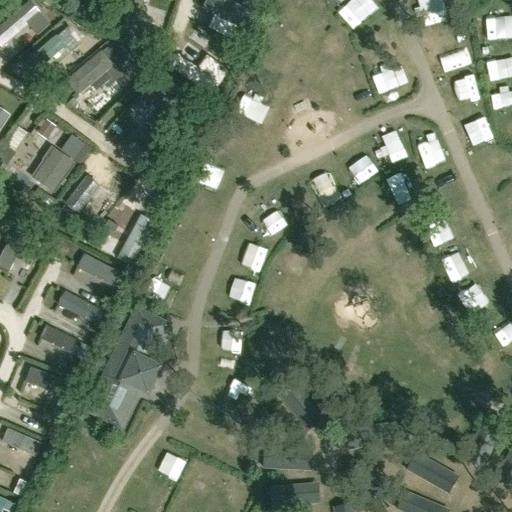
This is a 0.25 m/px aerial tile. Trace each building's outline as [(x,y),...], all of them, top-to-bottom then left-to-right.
[(102,0),(78,0),(96,10),(102,0)] [(144,0),(130,0),(121,32),(148,41),(146,46),(156,49),(161,32),(137,24),(144,0)] [(226,0),(207,0),(203,9),(215,15),(238,27),(245,30),(260,0),(245,0),(242,8),(226,0)] [(447,17),(451,0),(431,0),(428,12),(447,17)] [(50,25),(30,1),(0,26),(0,46),(1,47),(28,24),(38,35),(50,25)] [(354,32),(372,18),(359,2),(342,15),(354,32)] [(237,30),(232,40),(239,44),(244,34),(237,30)] [(67,84),(78,97),(80,96),(82,95),(89,90),(90,88),(91,87),(96,93),(111,81),(105,74),(112,69),(112,68),(119,62),(109,49),(67,84)] [(221,60),(231,66),(238,57),(228,50),(221,60)] [(229,71),(209,57),(200,70),(178,55),(170,67),(211,97),(229,71)] [(136,66),(123,78),(131,86),(144,74),(136,66)] [(373,74),(381,91),(400,83),(392,66),(373,74)] [(511,86),(494,91),(500,112),(511,109),(511,86)] [(171,103),(160,92),(149,102),(163,117),(144,134),(154,145),(191,111),(178,96),(171,103)] [(0,131),(9,117),(0,110),(0,131)] [(20,125),(5,142),(17,152),(31,134),(20,125)] [(409,138),(387,147),(395,166),(417,158),(409,138)] [(56,195),(74,169),(61,159),(61,157),(54,153),(50,153),(46,160),(46,162),(34,179),(56,195)] [(205,171),(232,183),(238,169),(211,157),(205,171)] [(386,241),(404,232),(398,222),(381,230),(386,241)] [(13,235),(0,258),(0,269),(9,274),(18,255),(29,261),(37,247),(13,235)] [(407,261),(417,279),(434,270),(424,252),(407,261)] [(460,284),(479,274),(469,255),(449,266),(460,284)] [(162,272),(158,291),(185,297),(189,278),(162,272)] [(440,291),(419,303),(428,319),(449,308),(440,291)] [(494,291),(476,303),(489,321),(506,308),(494,291)] [(87,412),(121,428),(139,390),(148,394),(161,368),(152,364),(170,325),(137,309),(87,412)] [(499,339),(511,329),(511,325),(508,319),(492,330),(499,339)] [(463,325),(447,340),(461,355),(477,340),(463,325)] [(275,359),(284,343),(269,335),(260,351),(275,359)] [(60,413),(69,380),(31,370),(23,403),(60,413)] [(324,420),(295,381),(278,394),(308,433),(324,420)] [(502,426),(484,418),(465,461),(484,469),(502,426)] [(394,423),(347,430),(350,450),(397,444),(394,423)] [(43,459),(48,445),(6,429),(1,443),(43,459)] [(312,451),(264,448),(263,468),(311,471),(312,451)] [(511,448),(497,476),(511,484),(511,448)] [(459,477),(416,452),(406,471),(449,495),(459,477)] [(394,485),(352,459),(341,477),(383,503),(390,492),(394,485)] [(319,483),(270,487),(272,508),(321,504),(319,483)] [(449,511),(450,510),(405,491),(397,510),(400,511),(449,511)] [(7,511),(14,511),(17,505),(0,497),(0,511),(2,510),(7,511)]
